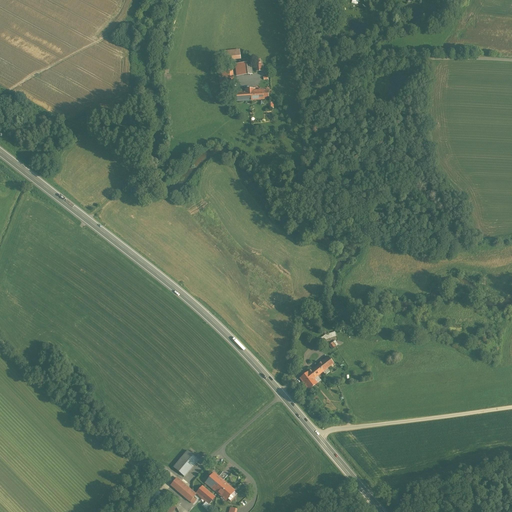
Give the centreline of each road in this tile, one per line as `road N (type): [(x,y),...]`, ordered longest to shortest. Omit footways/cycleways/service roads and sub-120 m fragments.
road 1 (secondary): [(0,152),(185,298),(280,393)]
road 2 (unclassified): [(104,511),(146,465),(186,477),(280,393)]
road 3 (unclassified): [(315,432),(511,407)]
road 4 (track): [(133,0),(111,35),(0,98)]
